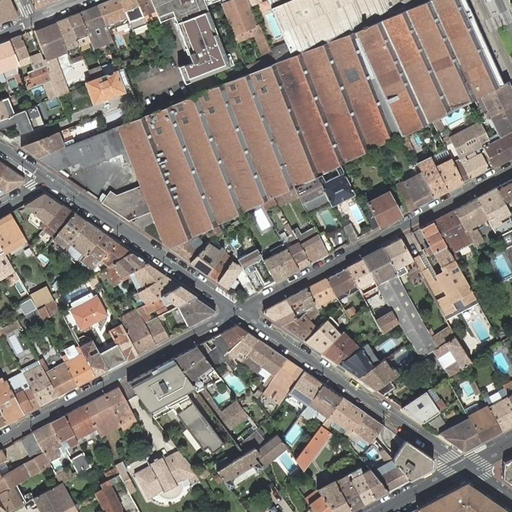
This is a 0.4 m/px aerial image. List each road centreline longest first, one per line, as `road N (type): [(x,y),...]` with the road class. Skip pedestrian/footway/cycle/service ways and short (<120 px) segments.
road 1 (residential): [(240,310),(511,167)]
road 2 (residential): [(240,310),(465,466)]
road 3 (residential): [(240,310),(0,437)]
road 4 (residential): [(48,177),(240,310)]
